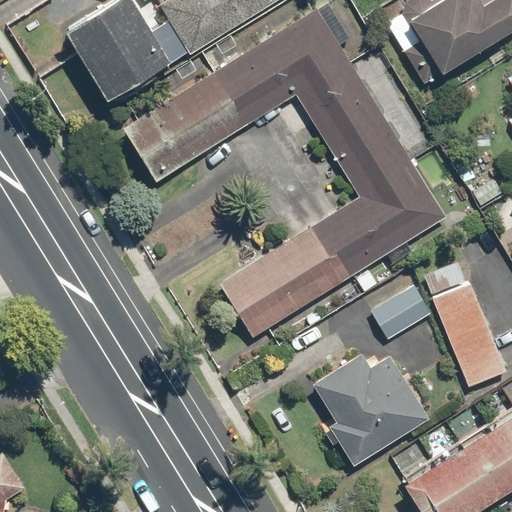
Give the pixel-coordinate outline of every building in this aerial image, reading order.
[(163,0),(158,3),(172,25),(151,37),(128,0),(107,0),(63,27),(103,95),(153,65),(185,46),(187,49),(250,10),(251,12),(268,0),(163,0)] [(511,0),(434,0),(408,17),(416,30),(413,32),(439,72),(511,26),(511,0)] [(312,7),(120,124),(155,180),(293,96),(356,195),(219,283),(253,336),(389,248),(391,251),(445,216),(312,7)] [(416,260),(427,291),(462,278),(451,247),(416,260)] [(369,309),(387,338),(429,311),(411,283),(369,309)] [(469,283),(432,297),(465,383),(502,369),(469,283)] [(310,382),(335,419),(326,424),(350,463),(426,417),(402,378),(386,353),(368,364),(359,350),(310,382)] [(511,410),(401,484),(419,511),(468,511),(511,483),(511,410)] [(0,455),(0,496),(18,485),(0,455)]
